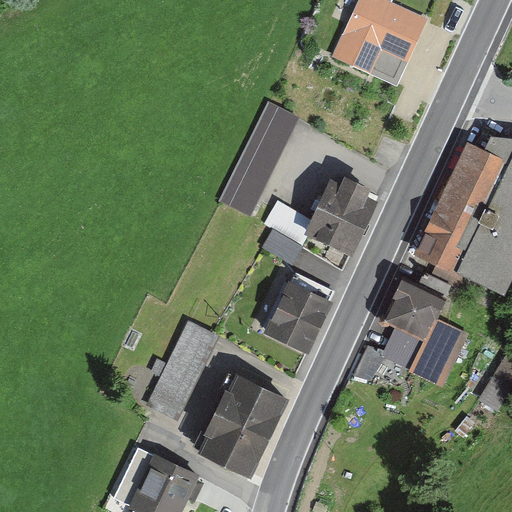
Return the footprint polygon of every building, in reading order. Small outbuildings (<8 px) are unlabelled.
[(428,23),(379,0),(362,0),(334,60),(396,90),(428,23)] [(221,203),(251,217),(299,120),(269,105),(221,203)] [(511,143),(493,142),(487,154),(469,146),(420,255),(440,264),(435,276),(460,287),(466,274),(511,294),(511,143)] [(377,199),(330,176),(312,213),(277,196),(264,222),(275,227),(266,246),(292,258),(303,235),(349,258),(377,199)] [(451,298),(404,276),(384,320),(399,327),(384,359),(443,386),(468,333),(441,320),(451,298)] [(334,300),(290,281),(268,332),(312,351),(334,300)] [(232,345),(187,326),(154,399),(199,419),(232,345)] [(358,365),(376,373),(390,343),(372,334),(358,365)] [(511,341),(482,389),(505,404),(511,392),(511,341)] [(291,400),(236,374),(199,450),(254,477),(291,400)] [(186,511),(204,476),(156,454),(131,507),(142,511),(186,511)]
